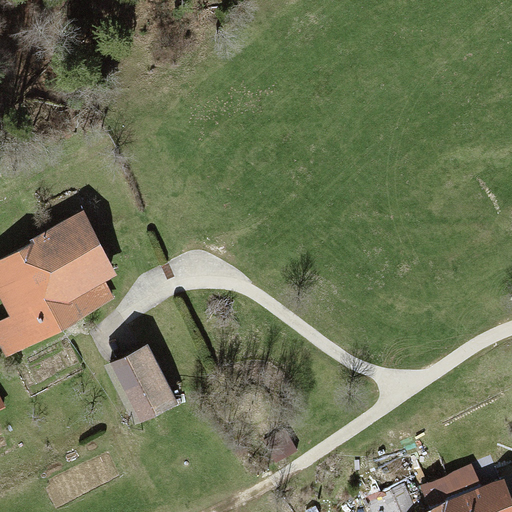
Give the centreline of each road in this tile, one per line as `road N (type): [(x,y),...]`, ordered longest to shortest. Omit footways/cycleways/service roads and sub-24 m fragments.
road 1 (residential): [(266,487),(511,328)]
road 2 (track): [(156,511),(116,438),(94,360),(123,319)]
